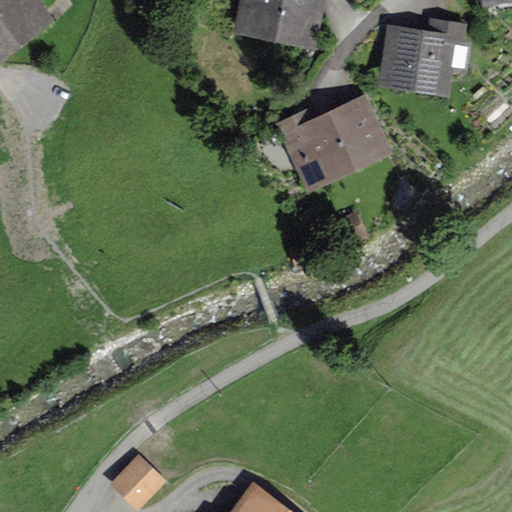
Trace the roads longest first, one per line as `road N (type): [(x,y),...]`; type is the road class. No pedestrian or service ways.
road 1 (residential): [(511,211),(406,295),(309,333),(159,418),(117,456),(76,511)]
road 2 (track): [(297,511),(254,481),(227,473),(198,480),(159,511)]
